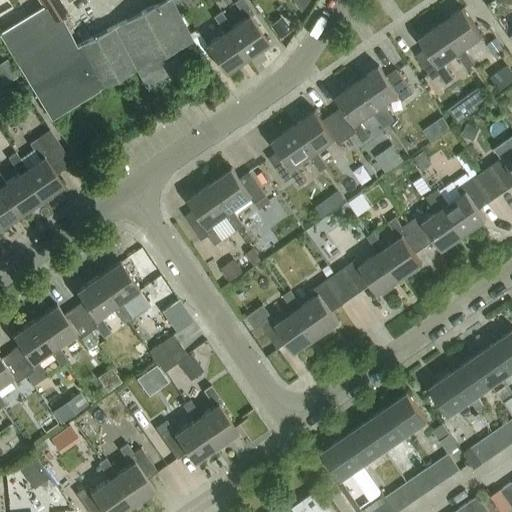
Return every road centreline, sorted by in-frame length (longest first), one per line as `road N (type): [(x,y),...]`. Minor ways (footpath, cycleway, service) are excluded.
road 1 (residential): [(125,188),(287,80),(344,0)]
road 2 (unclassified): [(297,407),(263,389),(125,188)]
road 3 (residential): [(297,407),(348,387),(511,273)]
road 4 (unclassified): [(187,511),(290,438),(297,407)]
road 5 (residential): [(0,277),(125,188)]
